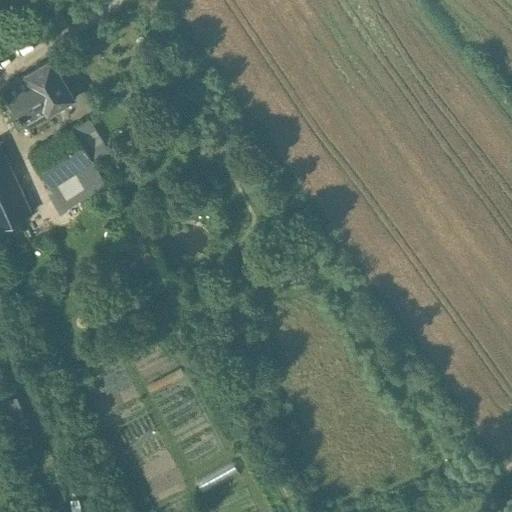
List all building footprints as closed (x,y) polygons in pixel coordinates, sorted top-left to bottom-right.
[(52,60),(26,75),(27,77),(5,90),(18,112),(16,113),(19,118),(21,117),(27,127),(30,126),(29,124),(74,98),(52,60)] [(73,129),(31,155),(51,187),(93,161),(73,129)] [(0,146),(0,174),(11,169),(0,146)] [(107,185),(93,161),(51,187),(66,211),(107,185)] [(11,169),(0,174),(0,227),(31,213),(11,169)]
